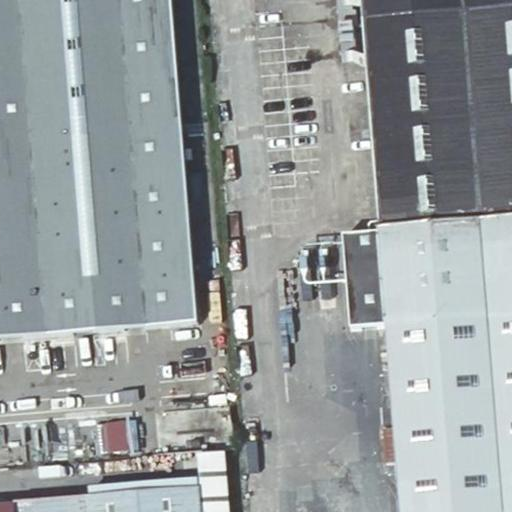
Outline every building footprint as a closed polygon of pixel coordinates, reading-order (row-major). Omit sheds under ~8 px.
[(0,0),(0,140),(185,126),(175,0),(0,0)] [(360,0),(333,0),(335,24),(362,22),(360,0)] [(370,121),(381,241),(511,230),(511,0),(360,0),(362,22),(363,26),(370,121)] [(343,123),(370,121),(363,26),(336,28),(343,123)] [(0,140),(0,338),(201,323),(185,126),(0,140)] [(388,334),(403,511),(511,511),(511,230),(381,241),(346,244),(353,337),(388,334)] [(199,511),(198,493),(76,504),(76,511),(199,511)]
